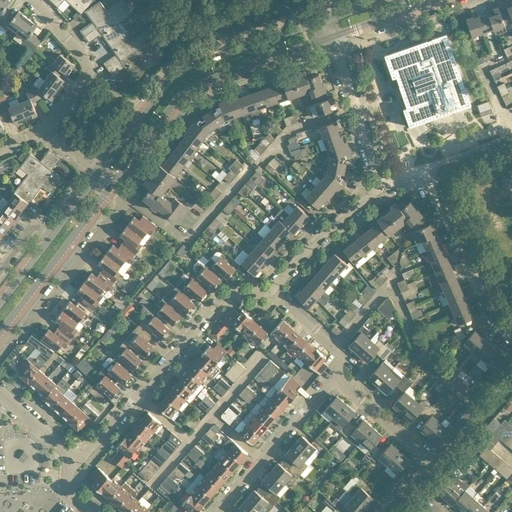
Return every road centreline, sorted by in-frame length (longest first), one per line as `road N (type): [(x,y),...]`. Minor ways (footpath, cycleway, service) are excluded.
road 1 (tertiary): [(324,20),(179,74),(97,173)]
road 2 (tertiary): [(112,184),(192,86),(329,38)]
road 3 (residential): [(76,460),(220,300),(269,290)]
road 4 (residential): [(511,338),(486,305),(428,166),(381,182)]
road 5 (residential): [(108,189),(118,206),(23,334),(0,334)]
road 6 (residential): [(378,511),(429,453),(338,371)]
road 7 (residential): [(214,511),(338,371)]
road 8 (tertiary): [(0,333),(108,189)]
road 9 (residential): [(43,129),(92,56),(85,39),(41,0)]
road 10 (residential): [(269,290),(381,182)]
road 11 (residential): [(381,182),(329,38)]
